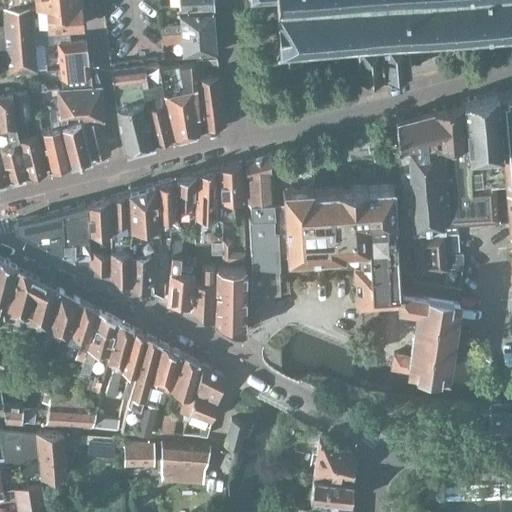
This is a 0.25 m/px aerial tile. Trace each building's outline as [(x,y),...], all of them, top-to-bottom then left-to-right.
[(0,0),(0,4),(3,4),(31,2),(33,26),(38,25),(36,5),(35,0),(0,0)] [(81,24),(82,3),(81,0),(35,0),(36,5),(38,25),(81,24)] [(296,51),(296,42),(356,37),(359,76),(410,69),(407,33),(511,24),(511,0),(275,0),(278,44),(276,47),(276,53),(282,61),(292,60),(296,51)] [(0,65),(8,65),(8,70),(36,69),(33,26),(31,2),(3,4),(5,27),(0,27),(0,65)] [(160,24),(161,32),(213,30),(211,7),(178,8),(179,23),(160,24)] [(161,44),(181,41),(182,54),(215,53),(213,30),(161,32),(161,44)] [(83,38),(56,41),(61,88),(57,88),(58,99),(61,126),(80,120),(101,118),(103,118),(101,85),(92,62),(88,62),(86,38),(83,38)] [(194,56),(194,60),(195,76),(197,129),(225,122),(218,75),(202,76),(201,63),(216,62),(215,56),(194,56)] [(169,137),(197,129),(195,76),(194,60),(159,67),(161,79),(169,137)] [(161,79),(159,67),(158,62),(139,65),(112,68),(113,82),(142,79),(155,140),(169,137),(161,79)] [(116,105),(119,128),(124,148),(155,140),(142,79),(113,82),(116,105)] [(7,144),(0,146),(8,179),(12,178),(26,175),(15,128),(12,90),(6,91),(6,92),(0,92),(0,134),(7,134),(7,144)] [(29,122),(29,117),(26,90),(12,90),(15,128),(26,175),(46,169),(37,132),(28,135),(25,122),(29,122)] [(497,90),(464,99),(471,184),(496,182),(505,182),(504,176),(504,168),(502,155),(502,152),(497,92),(497,90)] [(511,90),(497,92),(502,152),(502,155),(504,168),(504,176),(505,182),(508,217),(511,262),(511,90)] [(51,127),(41,129),(49,168),(71,162),(61,126),(58,99),(54,100),(56,111),(49,112),(51,127)] [(496,182),(471,184),(464,99),(463,100),(395,117),(403,226),(412,226),(415,270),(462,266),(462,252),(452,252),(450,232),(458,232),(458,222),(462,222),(491,219),(499,218),(496,182)] [(101,118),(80,120),(90,158),(110,153),(101,118)] [(80,120),(61,126),(71,162),(71,163),(90,158),(80,120)] [(251,262),(279,264),(278,253),(277,226),(273,226),(273,214),(274,214),(273,199),(273,193),(271,174),(270,152),(244,158),(244,160),(245,160),(247,202),(250,202),(251,215),(248,215),(251,262)] [(218,166),(217,218),(221,218),(235,217),(234,199),(242,198),(240,160),(218,165),(218,166)] [(194,215),(194,239),(211,239),(221,239),(221,218),(217,218),(218,166),(195,172),(194,215)] [(195,171),(175,176),(175,177),(176,215),(177,215),(194,215),(195,172),(195,171)] [(175,177),(154,183),(160,235),(160,238),(162,241),(168,242),(169,242),(170,230),(182,230),(177,215),(176,215),(175,177)] [(154,183),(128,190),(131,237),(154,237),(154,246),(153,278),(165,279),(169,242),(168,242),(162,241),(160,238),(160,235),(154,183)] [(392,183),(336,187),(340,252),(352,251),(356,300),(398,297),(399,286),(399,284),(395,219),(394,219),(392,183)] [(311,185),(283,187),(287,255),(340,252),(336,187),(311,188),(311,185)] [(128,190),(109,195),(111,231),(121,232),(121,239),(130,240),(131,240),(131,237),(128,190)] [(109,195),(86,202),(88,232),(100,232),(111,231),(109,195)] [(86,202),(61,208),(63,238),(63,250),(73,255),(73,256),(89,264),(88,232),(86,202)] [(61,208),(15,220),(16,228),(63,250),(63,238),(61,208)] [(110,252),(110,273),(130,282),(131,240),(130,240),(121,239),(121,232),(111,231),(110,252)] [(100,232),(88,232),(89,264),(110,273),(110,252),(105,252),(105,244),(100,244),(100,232)] [(131,240),(130,282),(148,290),(149,289),(150,251),(141,251),(141,246),(154,246),(154,237),(131,237),(131,240)] [(173,237),(172,248),(180,249),(181,249),(182,238),(173,237)] [(211,239),(211,253),(222,253),(222,248),(223,239),(221,239),(211,239)] [(171,253),(166,299),(176,300),(179,305),(184,307),(188,307),(191,307),(193,272),(178,271),(180,254),(171,253)] [(0,319),(2,320),(4,309),(18,266),(17,266),(17,267),(0,257),(0,319)] [(279,293),(279,264),(251,262),(250,294),(279,293)] [(194,281),(192,311),(213,321),(215,282),(215,265),(202,265),(202,282),(194,281)] [(216,265),(214,321),(245,331),(246,265),(216,265)] [(4,309),(26,315),(25,319),(46,324),(45,330),(67,337),(69,331),(79,298),(18,266),(4,309)] [(392,356),(391,367),(411,370),(412,366),(447,372),(450,350),(452,335),(458,296),(459,286),(412,279),(411,288),(402,286),(399,286),(398,297),(398,302),(399,303),(402,304),(417,306),(409,355),(393,352),(392,356)] [(83,360),(99,310),(100,309),(79,298),(69,331),(71,332),(66,343),(78,347),(74,357),(83,360)] [(99,310),(83,360),(82,365),(78,376),(85,384),(87,377),(88,377),(95,352),(108,355),(118,319),(99,310)] [(118,381),(117,380),(132,326),(119,320),(108,361),(114,364),(110,378),(109,378),(105,393),(114,395),(118,381)] [(128,398),(135,375),(147,334),(133,326),(121,368),(129,372),(126,383),(124,382),(121,396),(128,398)] [(120,427),(135,428),(161,341),(147,334),(135,375),(128,398),(120,427)] [(181,352),(180,351),(161,342),(161,341),(135,428),(149,430),(156,402),(160,386),(169,389),(170,388),(181,352)] [(190,412),(194,400),(192,399),(203,362),(201,361),(201,362),(181,352),(170,388),(184,394),(178,415),(188,418),(189,414),(190,412)] [(0,366),(6,369),(10,360),(0,354),(0,366)] [(203,362),(192,399),(194,400),(190,412),(210,419),(224,373),(203,362)] [(93,416),(96,404),(89,404),(89,396),(51,393),(44,422),(90,424),(93,416)] [(2,402),(5,419),(28,420),(29,405),(2,402)] [(511,435),(511,404),(492,404),(491,408),(490,408),(489,435),(511,435)] [(119,418),(93,416),(90,424),(117,427),(119,418)] [(238,446),(242,430),(245,422),(230,418),(223,442),(238,446)] [(209,424),(202,422),(199,434),(206,435),(209,424)] [(0,435),(4,464),(37,459),(38,459),(36,430),(0,427),(0,435)] [(63,432),(36,430),(38,459),(37,459),(40,476),(66,474),(63,432)] [(313,474),(313,478),(352,483),(352,480),(353,452),(351,451),(350,448),(343,445),(340,446),(318,436),(313,474)] [(113,440),(89,438),(88,454),(112,456),(113,440)] [(154,463),(153,441),(123,439),(123,464),(154,463)] [(210,444),(161,439),(161,461),(161,479),(203,482),(204,464),(210,444)] [(351,501),(352,483),(313,478),(310,494),(331,498),(330,508),(329,508),(328,511),(350,511),(351,509),(348,509),(349,501),(351,501)] [(41,482),(14,486),(17,500),(44,496),(41,482)] [(46,511),(44,496),(17,500),(18,511),(46,511)]
